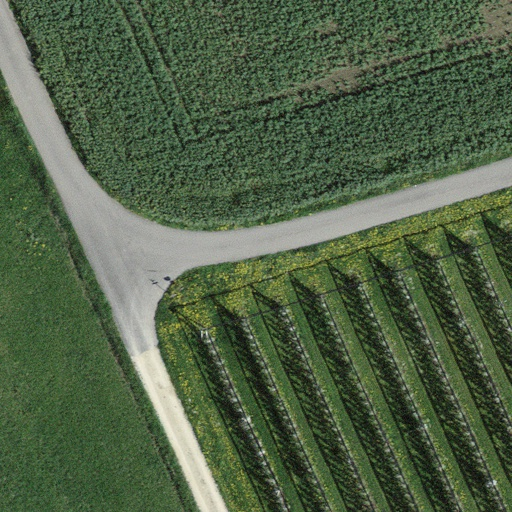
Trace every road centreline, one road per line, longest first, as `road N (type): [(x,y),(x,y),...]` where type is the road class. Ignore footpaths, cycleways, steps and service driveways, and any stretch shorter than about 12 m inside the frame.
road 1 (unclassified): [(511,170),(272,239),(107,258)]
road 2 (track): [(107,258),(220,511)]
road 3 (unclassified): [(0,32),(107,258)]
